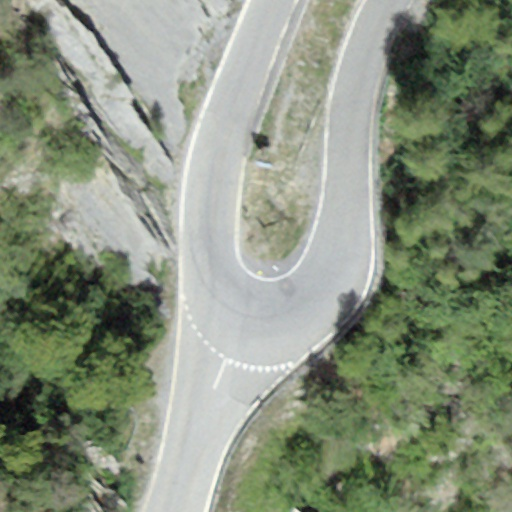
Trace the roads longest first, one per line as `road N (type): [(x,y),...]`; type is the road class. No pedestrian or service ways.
road 1 (tertiary): [(388,0),(352,80),(343,238),(328,291),(293,324),(234,332)]
road 2 (tertiary): [(234,332),(217,321),(208,288),(212,181),(233,101),(274,0)]
road 3 (tertiary): [(173,511),(234,332)]
